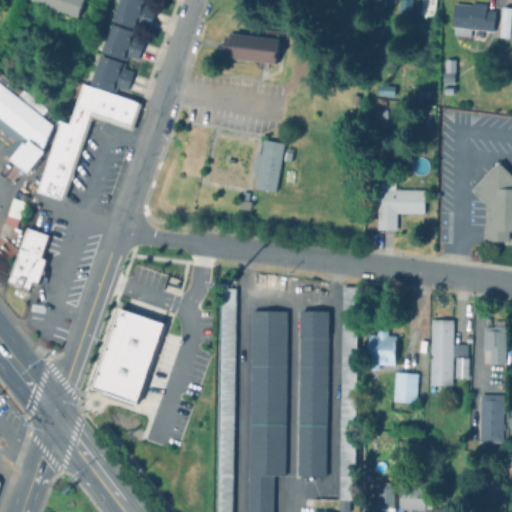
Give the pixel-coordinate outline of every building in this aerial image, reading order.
[(79,0),(74,16),(55,10),(55,12),(47,10),(48,7),(28,0),(79,0)] [(142,0),(145,1),(143,5),(153,9),(145,30),(135,26),(135,28),(131,26),(131,28),(109,20),(110,19),(110,18),(105,17),(108,8),(112,9),(115,1),(110,0),(142,0)] [(395,0),(374,0),(374,14),(384,14),(384,0),(390,0),(396,0),(395,0)] [(408,0),(407,13),(394,11),(395,0),(408,0)] [(433,0),(431,17),(423,15),(423,17),(420,17),(420,15),(417,14),(419,0),(433,0)] [(484,3),(483,9),(493,10),(491,31),(482,30),(481,40),(469,39),(470,29),(468,29),(467,36),(452,35),(452,27),(449,27),(451,3),(469,5),(469,2),(484,3)] [(510,8),(507,38),(497,37),(500,7),(510,8)] [(132,36),(141,40),(135,58),(126,55),(124,59),(124,61),(98,51),(98,50),(94,48),(98,36),(102,38),(108,23),(134,32),(132,36)] [(276,39),(273,64),(265,63),(265,69),(255,68),(256,62),(226,58),(226,55),(220,54),(223,35),(229,36),(229,33),(276,39)] [(121,68),(130,72),(124,90),(114,87),(113,90),(112,92),(86,83),(87,81),(83,80),(83,79),(86,70),(91,72),(93,64),(88,62),(92,52),(123,63),(121,68)] [(344,97),(316,94),(319,81),(346,87),(344,97)] [(0,82),(0,133),(11,143),(1,157),(24,176),(42,156),(52,126),(0,82)] [(137,105),(130,127),(89,115),(59,200),(35,192),(59,123),(67,126),(81,85),(137,105)] [(392,86),(391,96),(375,95),(375,85),(392,86)] [(428,90),(428,99),(413,98),(413,89),(428,90)] [(344,97),(343,103),(337,101),(333,120),(314,116),(317,100),(315,99),(316,94),(344,97)] [(385,109),(385,126),(373,126),(373,109),(385,109)] [(281,143),(272,192),(252,188),(255,173),(251,172),(255,153),(258,153),(261,139),(281,143)] [(511,225),(483,225),(483,201),(468,185),(498,157),(511,172),(511,225)] [(393,181),(393,188),(423,189),(422,213),(395,212),(394,227),(375,227),(376,188),(378,188),(378,181),(393,181)] [(25,196),(23,202),(22,201),(17,218),(16,218),(13,227),(2,224),(10,198),(15,199),(16,193),(25,196)] [(25,224),(52,234),(43,257),(46,257),(37,283),(33,282),(31,289),(5,281),(25,224)] [(230,511),(216,511),(219,284),(234,284),(230,511)] [(356,286),(353,499),(346,499),(346,511),(336,511),(340,286),(356,286)] [(132,398),(87,382),(116,300),(161,316),(132,398)] [(295,471),(298,304),(325,304),(323,472),(295,471)] [(246,511),(249,305),(284,306),(282,472),(271,472),(270,511),(246,511)] [(432,384),(433,318),(451,319),(451,343),(466,343),(465,357),(467,357),(466,377),(453,377),(453,356),(450,356),(450,384),(432,384)] [(503,326),(503,363),(488,363),(488,349),(481,349),(482,326),(503,326)] [(386,329),(386,334),(394,334),(393,364),(377,363),(377,369),(364,368),(366,333),(375,333),(375,328),(386,329)] [(415,401),(416,372),(393,371),(392,400),(415,401)] [(502,394),(479,393),(477,441),(501,442),(502,394)] [(391,506),(391,481),(376,482),(376,506),(391,506)] [(397,509),(423,510),(423,488),(398,487),(397,509)]
